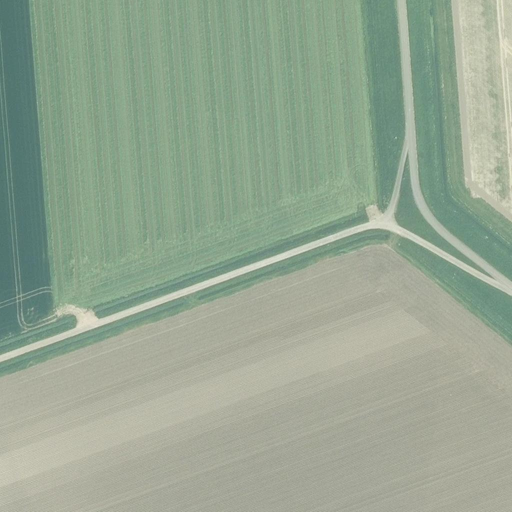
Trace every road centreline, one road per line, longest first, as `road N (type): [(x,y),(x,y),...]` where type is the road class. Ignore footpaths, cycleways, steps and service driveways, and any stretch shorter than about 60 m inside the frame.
road 1 (unclassified): [(0,358),(379,223)]
road 2 (unclassified): [(511,290),(429,221),(418,204),(410,138)]
road 3 (unclassified): [(379,223),(511,293)]
road 4 (unclassified): [(410,138),(399,0)]
